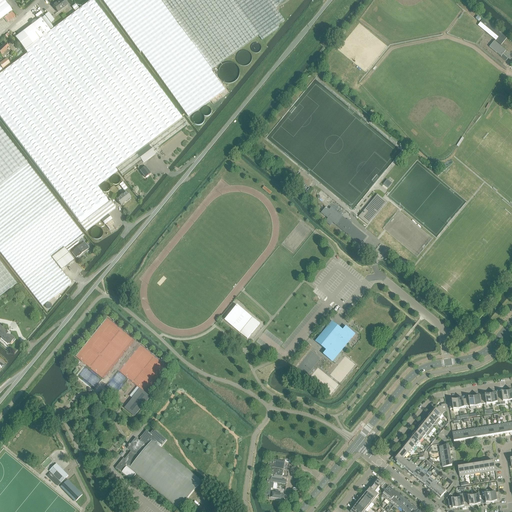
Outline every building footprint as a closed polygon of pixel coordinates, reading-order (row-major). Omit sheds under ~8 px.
[(0,0),(0,19),(12,11),(3,0),(0,0)] [(27,54),(0,74),(0,117),(23,148),(80,224),(108,202),(97,187),(117,172),(115,169),(116,168),(182,119),(177,112),(164,95),(140,63),(138,61),(92,0),(79,10),(76,13),(50,32),(25,51),(27,54)] [(58,13),(68,5),(64,0),(60,0),(59,1),(59,2),(53,6),(58,13)] [(102,0),(141,54),(142,53),(189,118),(225,91),(212,72),(211,70),(210,68),(191,42),(181,28),(180,29),(159,0),(102,0)] [(159,0),(180,29),(181,28),(191,42),(210,68),(211,70),(248,43),(257,37),(246,21),(230,0),(159,0)] [(230,0),(246,21),(257,37),(259,36),(261,39),(278,27),(276,24),(283,19),(274,6),(282,0),(230,0)] [(15,38),(25,51),(50,32),(41,19),(36,22),(35,21),(33,22),(31,24),(32,25),(15,38)] [(489,47),(506,61),(507,59),(503,55),(506,51),(495,42),(501,35),(483,20),(478,26),(495,40),(489,47)] [(496,42),(501,45),(507,39),(502,35),(496,42)] [(13,52),(16,50),(10,44),(7,46),(5,43),(0,47),(0,53),(2,56),(1,56),(3,58),(11,51),(13,53),(13,52)] [(16,50),(13,52),(17,58),(22,54),(18,48),(16,50)] [(0,65),(3,69),(9,64),(6,59),(0,63),(0,65)] [(182,119),(116,168),(122,176),(137,165),(139,163),(142,162),(143,164),(144,163),(155,155),(158,152),(156,149),(187,126),(182,119)] [(0,253),(42,306),(71,284),(61,271),(59,268),(51,258),(64,248),(67,252),(76,245),(78,244),(77,242),(83,236),(82,234),(31,169),(0,129),(0,253)] [(141,165),(139,163),(137,165),(138,167),(137,168),(145,178),(150,174),(142,164),(141,165)] [(313,184),(302,174),(298,179),(309,188),(313,184)] [(387,180),(383,185),(388,188),(392,184),(387,180)] [(117,187),(122,192),(128,188),(123,182),(117,187)] [(272,193),(264,187),(262,189),(270,195),(272,193)] [(121,205),(130,198),(125,193),(116,200),(121,205)] [(362,213),(358,217),(363,221),(368,225),(387,202),(383,199),(382,200),(382,199),(377,196),(368,207),(363,213),(362,213)] [(108,202),(80,224),(86,232),(115,209),(115,208),(110,201),(108,202)] [(367,237),(331,208),(328,212),(325,209),(321,214),(328,219),(325,223),(330,226),(333,223),(360,245),(367,237)] [(105,225),(112,219),(108,215),(101,220),(105,225)] [(103,234),(103,232),(102,231),(101,229),(99,228),(97,227),(96,228),(95,228),(94,228),(92,229),(92,230),(91,231),(91,232),(90,234),(91,235),(91,236),(92,238),(94,239),(95,240),(96,240),(98,240),(99,240),(100,239),(101,238),(102,237),(103,236),(103,235),(103,234)] [(83,253),(89,248),(84,242),(74,250),(74,251),(71,253),(75,258),(78,256),(79,257),(83,253)] [(64,248),(51,258),(59,268),(61,271),(74,261),(67,252),(64,248)] [(0,296),(17,284),(0,261),(0,296)] [(237,306),(225,321),(247,339),(260,324),(237,306)] [(332,362),(355,334),(346,327),(343,331),(332,322),(315,342),(326,351),(323,354),(332,362)] [(8,345),(9,343),(10,344),(14,338),(0,326),(0,336),(2,338),(1,339),(8,345)] [(140,390),(125,408),(134,416),(150,397),(140,390)] [(508,401),(507,391),(501,392),(502,394),(499,395),(501,405),(505,405),(505,402),(508,401)] [(501,405),(499,395),(496,395),(496,393),(490,394),(492,404),(496,403),(496,406),(501,405)] [(492,404),(490,394),(485,395),(485,397),(482,397),(483,404),(486,404),(486,405),(492,404)] [(483,404),(482,397),(480,398),(479,396),(474,397),(475,406),(481,405),(483,404)] [(475,406),(474,397),(468,398),(468,400),(466,400),(467,407),(470,406),(470,407),(475,406)] [(458,409),(457,399),(452,400),(452,402),(449,403),(450,410),(453,409),(453,410),(454,412),(459,412),(458,409)] [(467,407),(466,400),(463,401),(463,399),(457,399),(458,409),(464,408),(464,407),(467,407)] [(447,412),(446,404),(441,405),(441,406),(438,407),(436,409),(435,409),(431,413),(439,419),(444,412),(447,412)] [(439,419),(431,413),(428,417),(437,424),(441,420),(439,419)] [(437,424),(428,417),(425,421),(432,427),(433,426),(436,425),(437,424)] [(432,427),(425,421),(422,425),(431,432),(434,428),(432,427)] [(431,432),(422,425),(418,429),(426,435),(428,436),(431,432)] [(426,435),(418,429),(415,433),(423,439),(426,435)] [(202,482),(160,448),(167,440),(154,430),(150,434),(146,431),(141,437),(142,438),(139,442),(136,438),(130,445),(129,446),(129,447),(127,449),(131,452),(125,460),(123,459),(116,469),(118,471),(130,481),(136,474),(179,509),(202,482)] [(423,439),(415,433),(412,437),(419,443),(423,439)] [(419,443),(412,437),(409,440),(416,446),(419,443)] [(416,446),(409,440),(406,444),(413,451),(416,446)] [(413,451),(406,444),(402,449),(408,453),(410,455),(413,451)] [(403,459),(408,453),(402,449),(396,457),(397,457),(395,460),(403,459)] [(404,469),(409,463),(403,459),(395,460),(397,461),(396,462),(404,469)] [(408,472),(414,465),(410,461),(409,463),(404,469),(408,472)] [(54,467),(50,471),(61,483),(63,485),(62,486),(61,487),(66,492),(75,502),(80,497),(83,495),(81,494),(77,489),(73,485),(68,480),(66,478),(68,476),(57,465),(57,464),(54,467)] [(412,476),(418,468),(414,465),(408,472),(412,476)] [(416,479),(422,471),(424,470),(423,470),(423,469),(421,467),(420,467),(418,468),(412,476),(416,479)] [(420,482),(426,475),(428,473),(427,473),(427,472),(425,470),(424,470),(422,471),(416,479),(420,482)] [(424,485),(430,478),(432,476),(431,476),(431,475),(429,473),(428,473),(426,475),(420,482),(424,485)] [(428,488),(434,481),(430,478),(424,485),(428,488)] [(428,488),(432,492),(438,484),(440,482),(436,479),(434,481),(428,488)] [(380,487),(379,482),(377,481),(371,489),(375,493),(380,487)] [(389,487),(380,481),(379,482),(380,487),(385,492),(389,487)] [(436,495),(442,487),(438,484),(432,492),(436,495)] [(385,500),(393,491),(390,489),(391,488),(390,486),(389,487),(385,492),(381,496),(385,500)] [(440,498),(446,491),(442,487),(436,495),(440,498)] [(378,495),(375,493),(371,489),(369,488),(366,492),(367,493),(375,499),(378,495)] [(389,503),(398,493),(396,491),(395,493),(393,491),(385,500),(389,503)] [(491,502),(490,493),(486,494),(486,491),(481,491),(482,495),(483,502),(486,501),(486,503),(491,502)] [(375,499),(367,493),(366,492),(363,496),(372,503),(375,499)] [(500,499),(499,492),(496,493),(495,492),(490,493),(491,502),(497,501),(497,500),(500,499)] [(393,506),(400,497),(398,495),(399,494),(398,493),(389,503),(393,506)] [(475,505),(473,496),(470,496),(469,493),(465,494),(465,498),(466,505),(469,504),(469,506),(475,505)] [(458,508),(457,498),(453,499),(452,496),(450,494),(450,495),(446,499),(448,501),(449,507),(452,507),(453,509),(458,508)] [(466,505),(465,498),(465,494),(459,495),(457,498),(458,508),(464,507),(464,505),(466,505)] [(482,495),(479,496),(479,495),(473,496),(475,505),(480,504),(480,502),(483,502),(482,495)] [(372,503),(363,496),(360,500),(361,501),(368,507),(372,503)] [(397,509),(399,508),(405,499),(404,498),(403,499),(400,497),(393,506),(397,509)] [(403,511),(408,504),(406,502),(407,501),(405,499),(399,508),(403,511)] [(368,507),(361,501),(360,500),(356,504),(357,504),(365,511),(368,507)]
